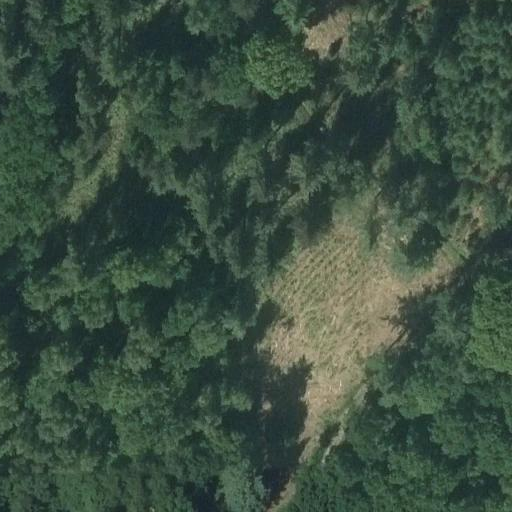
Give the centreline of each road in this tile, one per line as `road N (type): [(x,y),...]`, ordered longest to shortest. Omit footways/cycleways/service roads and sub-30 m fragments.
road 1 (track): [(274,0),(289,76),(347,161),(481,284),(511,267)]
road 2 (track): [(481,284),(356,401),(298,511)]
